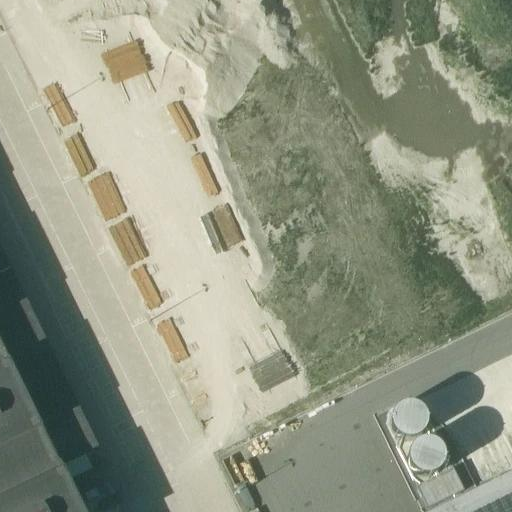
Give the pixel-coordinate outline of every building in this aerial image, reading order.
[(0,0),(0,511),(78,511),(59,473),(97,455),(0,256),(0,0),(32,0),(93,123),(114,112),(130,145),(105,157),(190,331),(215,319),(259,409),(405,336),(294,109),(283,85),(260,40),(281,30),(265,0),(0,0)] [(388,428),(394,437),(404,442),(414,440),(422,433),(425,423),(422,413),(414,406),(404,405),(394,409),(388,418),(388,428)] [(406,465),(412,473),(422,478),(432,476),(440,469),(443,459),(440,449),(432,442),(422,441),(412,445),(406,454),(406,465)] [(452,470),(415,488),(425,510),(463,492),(452,470)] [(511,511),(511,474),(434,511),(511,511)]
